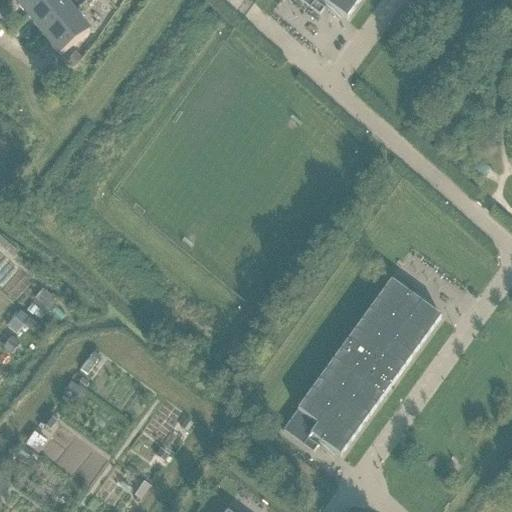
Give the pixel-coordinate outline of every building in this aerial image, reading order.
[(12,0),(27,18),(49,0),(12,0)] [(43,38),(73,13),(62,0),(49,0),(27,18),(43,38)] [(361,0),(296,0),(319,17),(326,7),(346,21),(361,0)] [(73,13),(43,38),(59,58),(89,33),(73,13)] [(81,59),(74,54),(66,64),(73,69),(81,59)] [(116,106),(132,86),(125,81),(109,101),(116,106)] [(441,320),(391,283),(281,432),(312,454),(319,445),(338,459),(441,320)] [(45,310),(53,301),(44,293),(36,303),(45,310)] [(12,357),(21,346),(12,338),(3,349),(12,357)]
